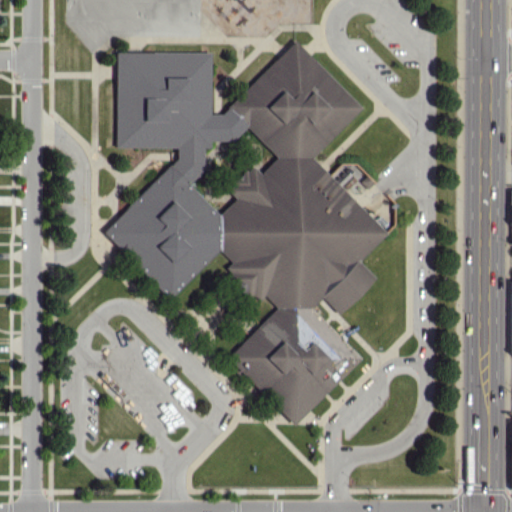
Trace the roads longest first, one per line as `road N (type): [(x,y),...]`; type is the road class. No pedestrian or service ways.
road 1 (residential): [(31,0),(30,511)]
road 2 (residential): [(0,511),(482,508)]
road 3 (primary): [(483,312),(484,0)]
